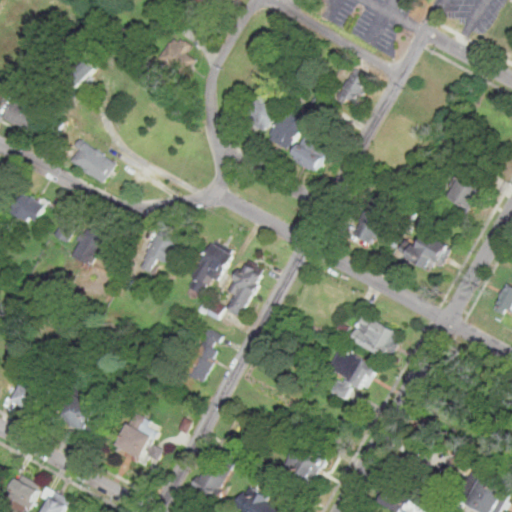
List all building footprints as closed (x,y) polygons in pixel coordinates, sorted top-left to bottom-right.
[(198,60),(188,53),(194,44),(178,33),(161,57),(188,75),(198,60)] [(55,60),(66,50),(78,62),(89,52),(104,68),(82,89),(55,60)] [(356,66),(372,75),(357,101),(348,96),(345,102),(338,98),(356,66)] [(245,117),(262,88),(279,98),(278,100),(283,103),(270,126),(269,125),(266,130),(245,117)] [(14,97),(23,103),(22,105),(39,115),(32,129),(4,115),(14,97)] [(271,133),(286,109),(292,113),(294,109),(308,118),(291,145),(271,133)] [(295,153),(310,129),(333,143),(319,167),(310,162),(309,164),(302,160),(303,158),(295,153)] [(81,137),(119,163),(106,182),(74,160),(81,149),(75,145),(81,137)] [(451,196),(464,174),(486,187),(474,209),(451,196)] [(24,191),(47,204),(38,221),(30,216),(28,220),(12,211),(24,191)] [(380,191),(395,199),(382,224),(387,227),(381,239),(375,236),(372,242),(357,234),(380,191)] [(66,216),(79,224),(69,242),(56,234),(66,216)] [(425,217),(435,222),(429,232),(419,227),(425,217)] [(89,225),(97,229),(99,225),(112,231),(108,240),(119,245),(115,254),(104,249),(97,264),(75,254),(89,225)] [(148,251),(162,226),(180,237),(176,243),(185,248),(179,258),(175,255),(170,264),(159,257),(151,271),(144,267),(151,253),(148,251)] [(452,245),(429,232),(420,247),(415,244),(409,254),(429,266),(433,259),(441,264),(452,245)] [(217,239),(237,250),(220,279),(209,273),(205,281),(208,282),(202,292),(192,286),(196,279),(192,276),(212,242),(215,243),(217,239)] [(241,314),(263,274),(255,270),(257,267),(247,262),(243,270),(239,268),(233,279),(235,280),(230,290),(238,295),(231,308),(241,314)] [(508,282),(511,283),(511,309),(508,308),(506,313),(495,308),(508,282)] [(400,333),(366,313),(352,336),(386,356),(391,348),(397,351),(400,346),(395,343),(400,333)] [(205,382),(215,362),(213,361),(218,350),(213,347),(217,340),(221,342),(225,335),(211,326),(203,340),(205,342),(199,353),(197,352),(186,372),(205,382)] [(365,361),(344,348),(333,367),(350,377),(346,384),(340,380),(334,390),(348,399),(355,387),(352,386),(354,383),(352,382),(365,361)] [(88,369),(73,361),(62,380),(78,388),(88,369)] [(379,369),(365,361),(352,382),(354,383),(362,387),(370,374),(375,376),(379,369)] [(34,413),(49,387),(29,375),(14,401),(34,413)] [(84,431),(98,407),(73,392),(59,416),(84,431)] [(118,450),(140,462),(145,453),(160,460),(166,449),(156,443),(162,432),(151,426),(153,421),(138,413),(118,450)] [(187,417),(196,421),(191,433),(181,429),(187,417)] [(327,457),(316,481),(309,477),(307,481),(294,474),(296,470),(286,465),(297,443),(327,457)] [(194,486),(216,447),(239,460),(217,499),(194,486)] [(458,496),(467,501),(466,504),(480,511),(499,511),(511,490),(511,488),(474,469),(470,475),(458,468),(450,485),(461,490),(458,496)] [(389,475),(377,498),(399,509),(397,511),(428,511),(435,499),(389,475)] [(18,479),(40,490),(32,508),(9,497),(18,479)] [(248,511),(243,508),(252,492),(258,496),(261,489),(274,496),(272,500),(291,510),(290,511),(248,511)] [(72,499),(65,511),(44,511),(56,490),(72,499)]
